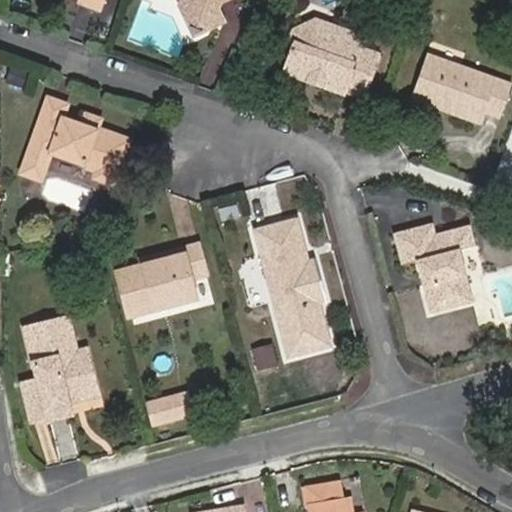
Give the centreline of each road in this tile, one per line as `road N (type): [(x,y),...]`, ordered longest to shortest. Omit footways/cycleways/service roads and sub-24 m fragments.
road 1 (residential): [(0,29),(332,162),(396,416)]
road 2 (residential): [(76,511),(396,416)]
road 3 (residential): [(396,416),(511,496)]
road 4 (residential): [(511,383),(396,416)]
